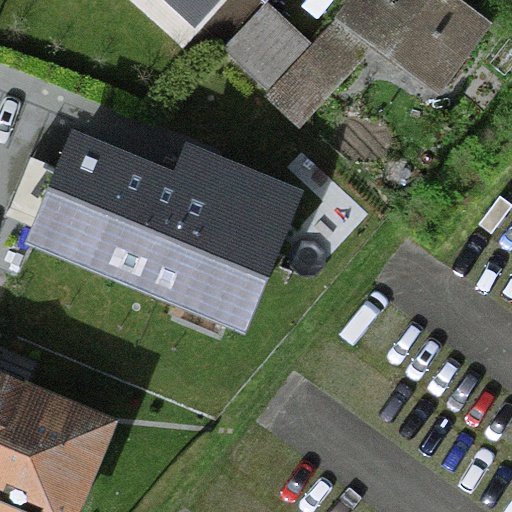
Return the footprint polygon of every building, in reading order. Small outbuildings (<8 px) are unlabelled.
[(171,0),(191,18),(207,0),(171,0)] [(444,0),(358,0),(347,15),(271,98),(295,120),(330,81),(337,86),(379,39),(436,82),(478,25),(444,0)] [(265,4),(226,46),(269,86),(308,44),(265,4)] [(177,168),(75,127),(33,231),(245,317),(298,186),(188,141),(177,168)] [(0,379),(0,505),(16,511),(68,511),(105,423),(0,379)]
